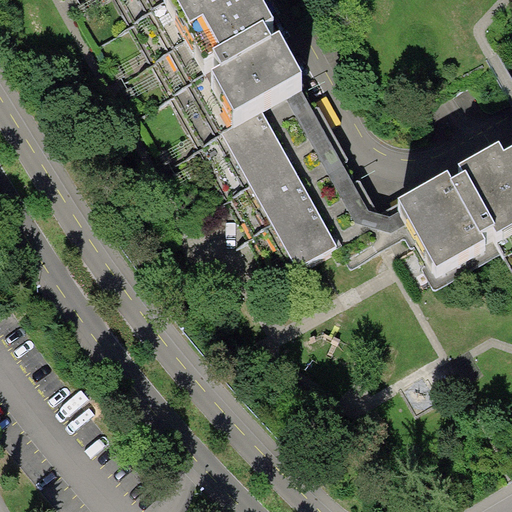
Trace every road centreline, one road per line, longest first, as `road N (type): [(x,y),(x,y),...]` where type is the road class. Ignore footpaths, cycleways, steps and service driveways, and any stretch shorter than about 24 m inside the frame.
road 1 (tertiary): [(310,511),(115,287),(0,106)]
road 2 (tertiary): [(0,188),(134,380),(252,511)]
road 3 (residential): [(279,0),(378,162),(420,169),(511,122)]
